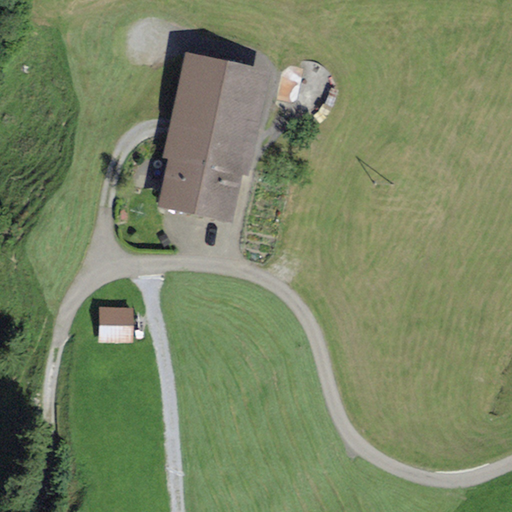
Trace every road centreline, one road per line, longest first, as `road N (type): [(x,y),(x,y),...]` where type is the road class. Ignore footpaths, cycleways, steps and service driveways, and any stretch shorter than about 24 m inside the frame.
road 1 (residential): [(511,482),(486,488),(401,474),(344,402),(308,310),(221,274),(107,281),(60,335)]
road 2 (track): [(60,335),(39,511)]
